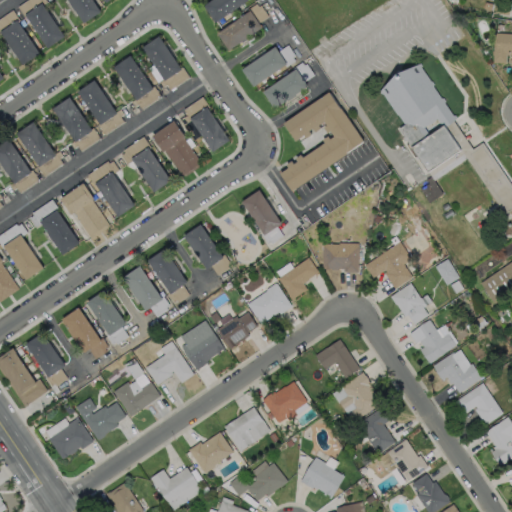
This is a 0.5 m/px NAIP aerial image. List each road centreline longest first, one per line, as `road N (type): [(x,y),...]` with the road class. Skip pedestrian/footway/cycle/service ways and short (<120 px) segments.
road 1 (residential): [(361,304),(48,511)]
road 2 (residential): [(260,143),(0,328)]
road 3 (residential): [(495,511),(361,304)]
road 4 (residential): [(169,2),(0,111)]
road 5 (residential): [(260,143),(169,2)]
